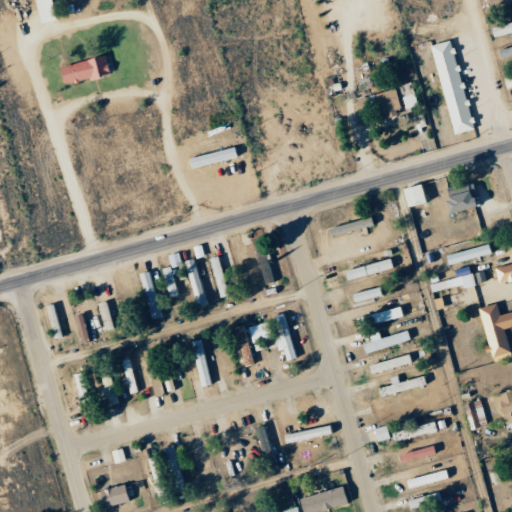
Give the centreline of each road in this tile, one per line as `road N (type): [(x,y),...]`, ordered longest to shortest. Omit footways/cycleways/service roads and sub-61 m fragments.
road 1 (secondary): [(511,143),(0,285)]
road 2 (residential): [(374,511),(289,206)]
road 3 (residential): [(66,449),(335,371)]
road 4 (residential): [(20,280),(83,511)]
